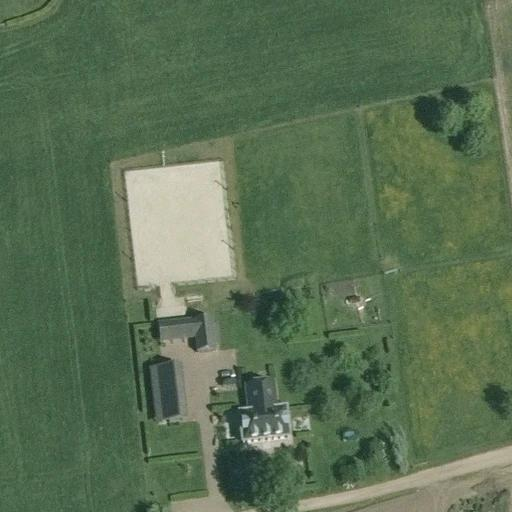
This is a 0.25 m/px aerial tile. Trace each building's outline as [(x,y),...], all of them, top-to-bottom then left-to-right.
[(220,347),(218,326),(213,327),(212,320),(158,326),(160,346),(195,342),(196,355),(216,353),(215,347),(220,347)] [(176,385),(152,388),(154,399),(177,397),(176,385)] [(243,445),(288,440),(285,412),(275,413),(272,386),(246,389),(249,416),(239,417),(243,445)] [(233,405),(220,405),(220,438),(233,438),(233,405)] [(167,409),(169,425),(180,423),(179,408),(167,409)]
